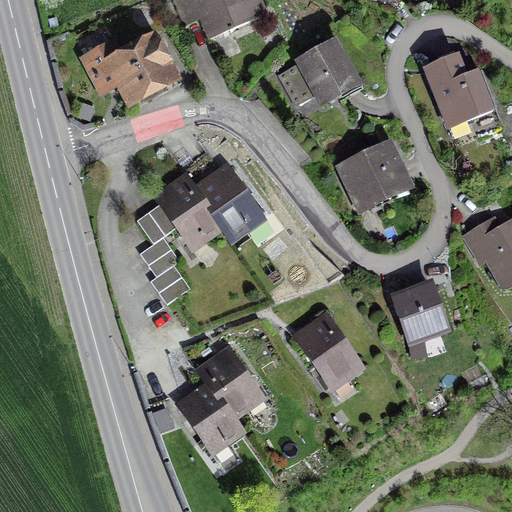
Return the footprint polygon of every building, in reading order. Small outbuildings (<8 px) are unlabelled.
[(257,0),(174,0),(175,0),(185,25),(201,19),(209,38),(264,15),(257,0)] [(114,46),(86,60),(102,92),(124,80),(134,100),(170,81),(159,61),(168,56),(159,40),(121,60),(114,46)] [(335,46),(279,76),(295,105),(317,93),(323,104),(357,86),(335,46)] [(457,59),(426,72),(448,126),(466,119),(467,122),(495,112),(480,75),(466,81),(457,59)] [(390,147),(342,169),(361,210),(409,187),(390,147)] [(219,176),(196,192),(222,229),(231,242),(251,228),(247,221),(258,213),(232,175),(223,182),(219,176)] [(203,241),(222,229),(196,192),(187,179),(164,195),(168,200),(161,206),(177,229),(188,244),(200,236),(203,241)] [(153,246),(164,238),(177,229),(161,206),(137,222),(153,246)] [(485,227),(466,238),(481,265),(488,261),(503,288),(511,285),(511,224),(490,236),(485,227)] [(172,251),(164,238),(153,246),(140,255),(149,267),(172,251)] [(180,262),(172,251),(149,267),(156,278),(174,266),(180,262)] [(182,278),(174,266),(156,278),(150,282),(159,294),(182,278)] [(190,290),(182,278),(159,294),(167,306),(190,290)] [(432,286),(394,299),(409,343),(447,330),(432,286)] [(327,319),(296,342),(327,385),(340,376),(343,380),(362,367),(327,319)] [(200,373),(209,385),(240,430),(258,417),(254,412),(266,404),(233,357),(225,362),(222,357),(200,373)] [(249,442),(240,430),(209,385),(187,401),(191,406),(183,412),(216,458),(228,450),(231,455),(249,442)]
